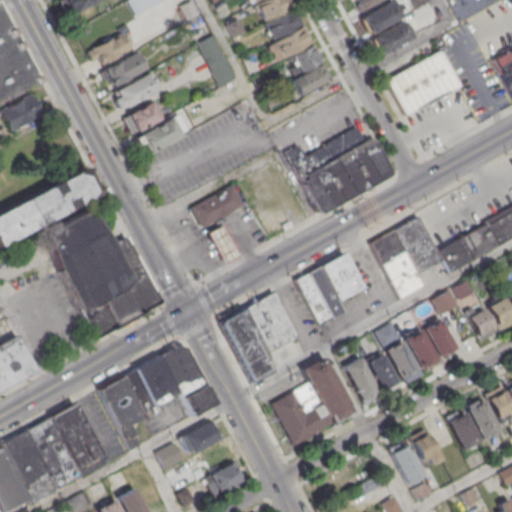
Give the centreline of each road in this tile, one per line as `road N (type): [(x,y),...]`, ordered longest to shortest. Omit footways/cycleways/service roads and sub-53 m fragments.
road 1 (tertiary): [(511,129),(0,415)]
road 2 (tertiary): [(184,312),(17,0)]
road 3 (residential): [(511,348),(219,511)]
road 4 (residential): [(414,184),(315,0)]
road 5 (tertiary): [(289,511),(230,400)]
